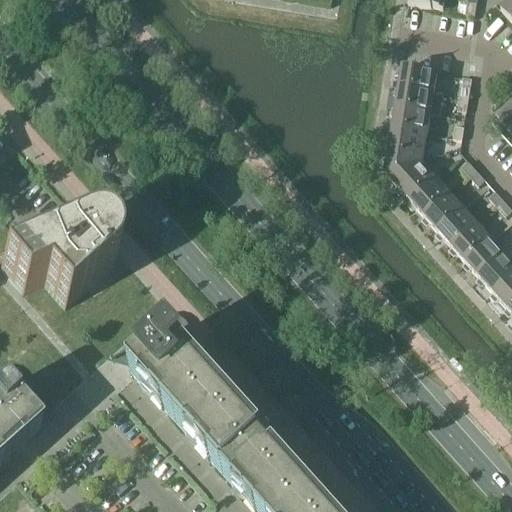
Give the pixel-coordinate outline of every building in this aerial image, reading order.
[(445,0),(408,0),(407,8),(443,14),(445,0)] [(511,2),(501,13),(511,26),(511,2)] [(466,18),(475,20),(477,7),(468,5),(466,18)] [(402,79),(399,92),(399,93),(433,98),(436,78),(399,72),(397,78),(402,79)] [(462,90),(459,103),(468,104),(470,92),(462,90)] [(399,99),(396,113),(430,118),(433,98),(399,93),(399,92),(395,92),(394,98),(399,99)] [(468,104),(459,103),(457,115),(466,117),(468,104)] [(511,116),(506,110),(497,118),(503,125),(511,116)] [(395,120),(393,133),(393,134),(427,139),(430,118),(396,113),(392,112),(391,118),(395,120)] [(392,140),(390,153),(390,154),(417,158),(417,159),(423,160),(427,139),(393,134),(393,133),(388,133),(388,138),(392,140)] [(385,179),(397,192),(419,172),(418,172),(416,169),(417,159),(417,158),(390,154),(390,153),(385,153),(384,158),(388,160),(385,179)] [(462,172),(470,181),(477,176),(468,166),(462,172)] [(401,197),(410,207),(411,207),(436,184),(422,168),(418,172),(419,172),(397,192),(394,195),(398,199),(401,197)] [(477,176),(470,181),(479,191),(485,185),(477,176)] [(416,212),(424,222),(424,223),(450,199),(436,184),(411,207),(410,207),(407,210),(411,214),(416,212)] [(490,203),(497,212),(504,206),(496,197),(490,203)] [(429,227),(438,237),(438,238),(464,214),(450,199),(424,223),(424,222),(421,225),(425,229),(429,227)] [(511,214),(504,206),(497,212),(507,222),(511,217),(511,214)] [(442,242),(452,252),(452,253),(477,230),(464,214),(438,238),(438,237),(435,240),(438,244),(442,242)] [(456,258),(465,268),(466,268),(491,245),(477,230),(452,253),(452,252),(449,256),(452,259),(456,258)] [(84,235),(0,271),(0,272),(22,298),(43,289),(64,313),(96,285),(108,274),(110,272),(111,271),(112,269),(113,267),(114,265),(115,263),(115,261),(115,259),(116,257),(116,255),(115,253),(115,251),(114,249),(114,247),(113,246),(112,244),(110,242),(109,241),(107,239),(106,238),(104,237),(102,236),(100,235),(98,235),(96,234),(94,234),(92,234),(90,234),(88,234),(86,235),(84,235)] [(470,273),(479,283),(505,260),(491,245),(466,268),(465,268),(462,271),(466,275),(470,273)] [(484,288),(493,298),(511,280),(511,268),(505,260),(479,283),(476,286),(479,290),(484,288)] [(497,303),(506,313),(507,313),(511,308),(511,280),(493,298),(490,301),(493,305),(497,303)] [(511,318),(511,319),(511,308),(507,313),(506,313),(503,316),(507,320),(511,318)] [(130,377),(146,395),(252,511),(323,511),(182,355),(186,348),(188,341),(185,330),(183,327),(177,323),(170,321),(163,322),(156,326),(153,331),(152,338),(128,354),(129,358),(139,369),(130,377)] [(44,413),(21,393),(21,390),(21,388),(21,387),(20,385),(20,384),(19,382),(18,381),(16,379),(15,377),(12,376),(10,375),(7,374),(4,373),(1,373),(0,373),(0,469),(24,448),(39,434),(31,425),(44,413)]
